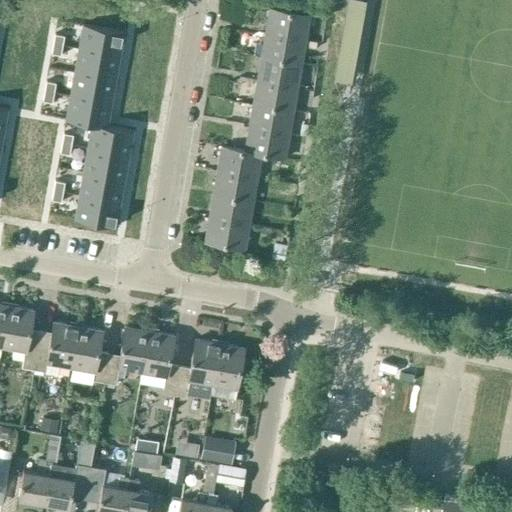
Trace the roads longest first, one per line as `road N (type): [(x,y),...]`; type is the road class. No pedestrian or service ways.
road 1 (residential): [(147,282),(195,0)]
road 2 (residential): [(289,319),(251,511)]
road 3 (residential): [(147,282),(0,256)]
road 4 (residential): [(289,319),(257,302),(147,282)]
